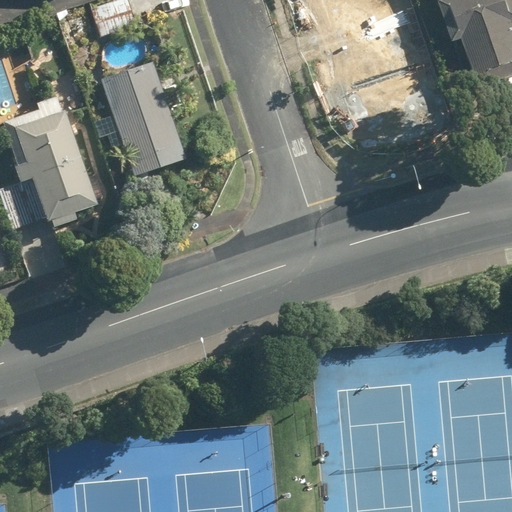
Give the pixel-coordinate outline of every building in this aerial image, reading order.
[(135,20),(126,0),(117,0),(98,9),(109,31),(135,20)] [(319,0),(360,121),(421,101),(386,0),(319,0)] [(511,20),(511,2),(511,0),(440,0),(434,3),(449,43),(459,40),(476,88),(511,74),(511,37),(507,23),(511,20)] [(0,111),(0,118),(1,120),(20,183),(34,179),(50,232),(74,225),(71,216),(96,208),(67,111),(59,113),(54,98),(40,102),(26,57),(3,64),(17,107),(0,111)] [(99,76),(111,112),(92,119),(98,138),(107,135),(112,148),(122,144),(133,177),(183,160),(149,59),(99,76)]
